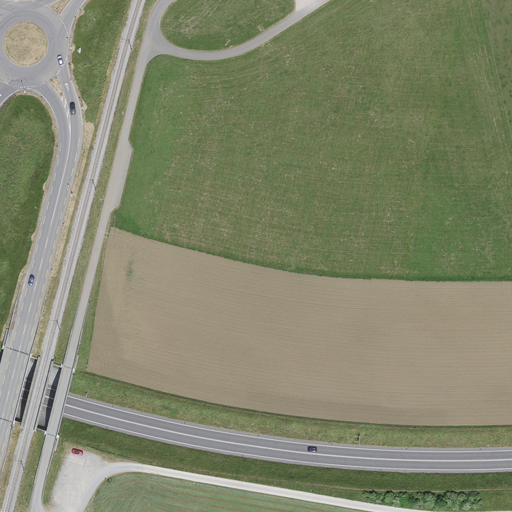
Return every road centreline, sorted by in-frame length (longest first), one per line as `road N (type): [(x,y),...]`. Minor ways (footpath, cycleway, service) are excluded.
road 1 (trunk): [(0,382),(116,418),(267,448),(511,459)]
road 2 (tertiary): [(70,131),(0,427)]
road 3 (track): [(142,468),(389,511)]
